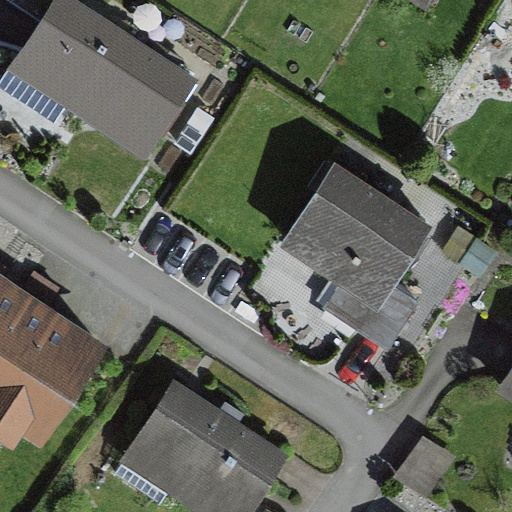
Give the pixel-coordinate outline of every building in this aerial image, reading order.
[(68,0),(55,0),(13,65),(142,149),(188,79),(68,0)] [(333,168),(284,244),(340,280),(325,304),(388,345),(416,301),(391,284),(427,228),(333,168)] [(95,346),(0,283),(0,416),(34,439),(95,346)] [(511,368),(502,384),(499,388),(511,396),(511,368)] [(172,386),(116,468),(162,499),(173,483),(215,511),(243,511),(280,458),(172,386)]
